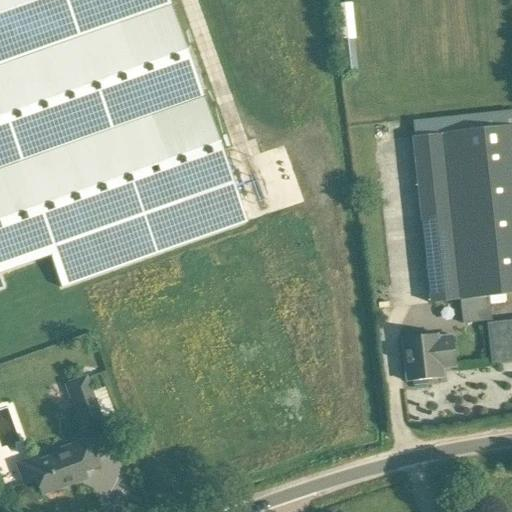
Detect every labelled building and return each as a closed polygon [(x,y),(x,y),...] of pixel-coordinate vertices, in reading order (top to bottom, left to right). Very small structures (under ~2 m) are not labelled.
[(0,0),(0,289),(3,288),(0,280),(0,274),(51,257),(62,288),(246,223),(167,0),(0,0)] [(344,72),(357,71),(351,5),(338,6),(344,72)] [(511,113),(412,122),(414,138),(412,138),(431,304),(460,300),(475,299),(489,297),(511,294),(511,113)] [(477,323),(492,321),(489,297),(475,299),(477,323)] [(463,324),(477,323),(475,299),(460,300),(463,324)] [(511,322),(489,325),(493,363),(511,361),(511,322)] [(437,339),(437,335),(402,339),(407,383),(442,379),(441,369),(456,367),(453,337),(437,339)] [(102,422),(86,376),(64,384),(70,402),(74,400),(83,428),(102,422)] [(100,466),(93,448),(92,444),(90,439),(73,445),(74,449),(39,462),(37,456),(17,464),(25,485),(37,481),(42,495),(87,479),(84,472),(100,466)]
